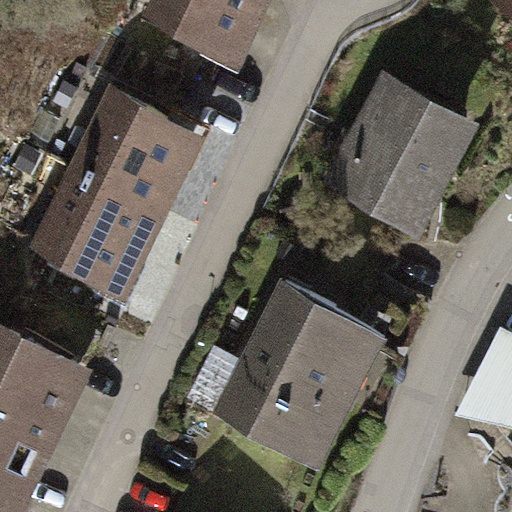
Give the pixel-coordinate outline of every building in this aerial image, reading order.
[(251,0),(141,0),(131,21),(218,66),(251,0)] [(511,0),(482,0),(478,7),(511,29),(511,0)] [(460,127),(371,80),(315,187),(404,234),(460,127)] [(192,122),(108,86),(31,264),(115,300),(192,122)] [(368,315),(271,270),(207,407),(303,452),(368,315)] [(511,400),(511,320),(500,314),(447,406),(494,432),(511,400)] [(6,511),(81,361),(0,321),(0,510),(3,511),(6,511)]
